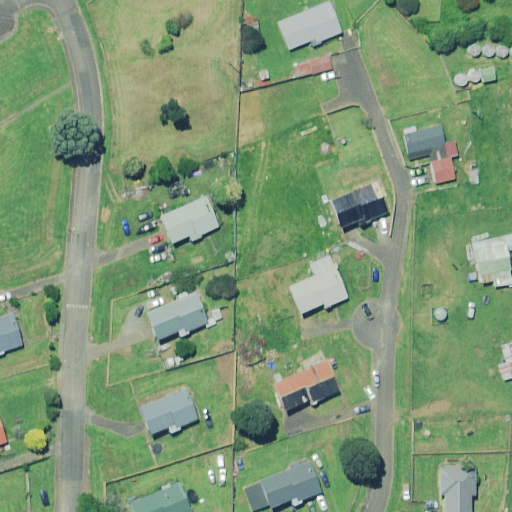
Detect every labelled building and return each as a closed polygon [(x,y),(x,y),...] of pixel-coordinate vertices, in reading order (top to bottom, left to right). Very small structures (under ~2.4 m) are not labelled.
[(342,33),(330,0),(278,22),(289,51),(311,43),(314,48),(323,44),(322,41),(342,33)] [(259,20),(247,21),(248,35),(260,34),(259,20)] [(511,46),(469,43),(469,54),(511,57),(511,46)] [(334,69),(330,55),(293,63),(297,77),(334,69)] [(478,70),(481,84),(494,81),(491,67),(478,70)] [(460,155),(456,142),(445,144),(442,124),(404,135),(409,160),(431,155),(433,161),(430,163),(436,185),(456,181),(452,157),(460,155)] [(390,214),(384,197),(377,200),(371,184),(331,201),(344,232),(362,222),(365,228),(390,214)] [(220,226),(206,195),(161,215),(173,245),(189,237),(193,243),(203,238),(202,235),(220,226)] [(511,250),(511,233),(471,241),(480,286),(492,281),(494,289),(511,285),(511,274),(509,251),(511,250)] [(333,264),(330,256),(309,263),(314,277),(289,287),(303,315),(324,304),(324,309),(331,310),(332,305),(349,298),(337,270),(337,263),(333,264)] [(208,323),(197,291),(147,312),(159,341),(178,332),(180,337),(191,334),(190,331),(208,323)] [(494,305),(494,294),(483,293),(482,304),(494,305)] [(24,346),(12,312),(0,316),(0,356),(6,354),(4,351),(24,346)] [(511,379),(511,340),(499,346),(505,363),(498,365),(505,382),(511,379)] [(342,392),(328,359),(274,383),(286,415),(309,402),(312,407),(342,392)] [(200,420),(187,386),(140,406),(153,436),(167,429),(172,435),(183,431),(182,426),(200,420)] [(0,445),(9,442),(0,420),(0,445)] [(322,492),(311,460),(309,458),(288,464),(291,469),(243,488),(253,511),(270,504),(272,510),(291,502),(294,507),(304,504),(303,501),(322,492)] [(477,495),(477,469),(441,467),(440,496),(445,495),(443,511),(472,511),(472,496),(477,495)] [(192,511),(181,484),(131,502),(135,511),(192,511)]
